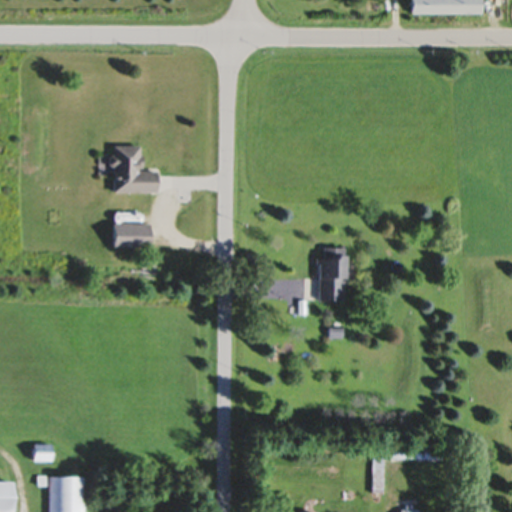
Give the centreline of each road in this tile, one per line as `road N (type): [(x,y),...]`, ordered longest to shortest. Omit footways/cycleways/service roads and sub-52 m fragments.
road 1 (residential): [(0,37),(511,38)]
road 2 (residential): [(226,511),(233,39)]
